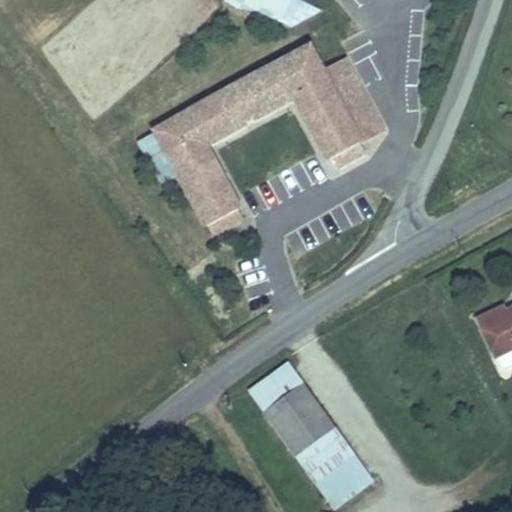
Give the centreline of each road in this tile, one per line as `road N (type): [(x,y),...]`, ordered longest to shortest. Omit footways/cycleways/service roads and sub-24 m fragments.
road 1 (unclassified): [(49,511),(204,388),(398,256)]
road 2 (unclassified): [(398,256),(396,230),(488,0)]
road 3 (unknown): [(204,388),(271,511)]
road 4 (unclassified): [(398,256),(511,193)]
